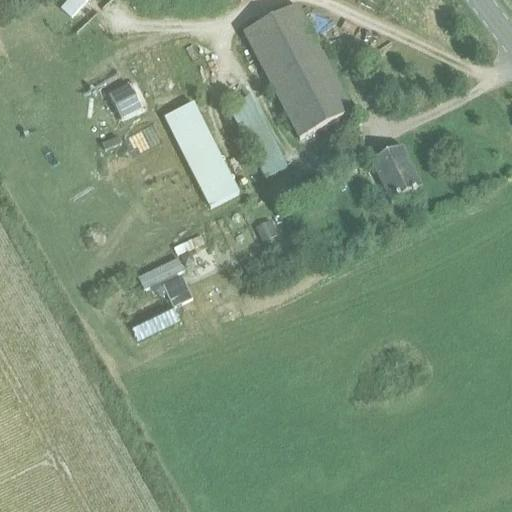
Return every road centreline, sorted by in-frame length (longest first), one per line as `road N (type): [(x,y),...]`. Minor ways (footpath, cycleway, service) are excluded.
road 1 (track): [(511,74),(318,170)]
road 2 (track): [(311,0),(498,81)]
road 3 (track): [(123,28),(220,28),(271,0)]
